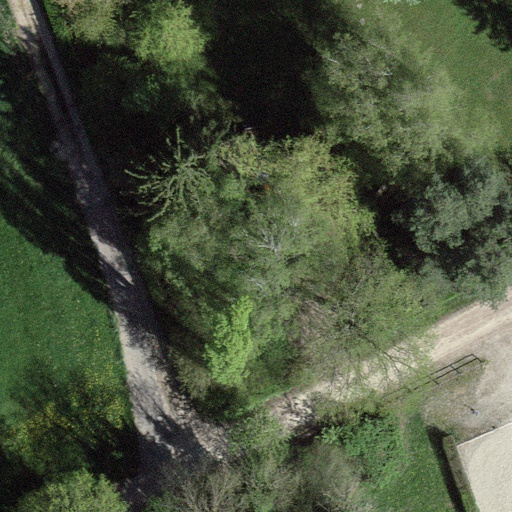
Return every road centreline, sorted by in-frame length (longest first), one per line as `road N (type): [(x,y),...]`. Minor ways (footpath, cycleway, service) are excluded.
road 1 (track): [(14,0),(181,461)]
road 2 (track): [(511,309),(181,461)]
